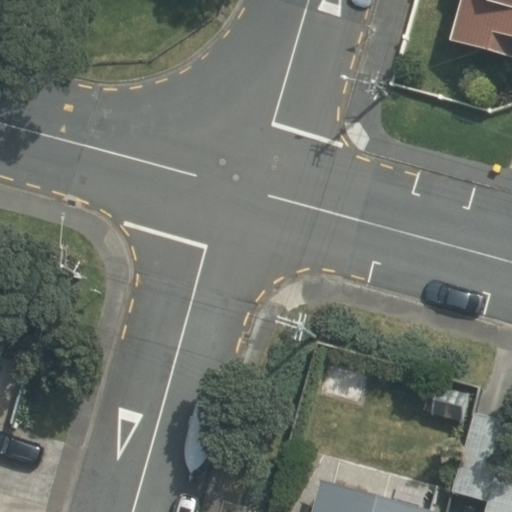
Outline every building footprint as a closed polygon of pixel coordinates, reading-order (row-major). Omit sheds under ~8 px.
[(511,0),(461,0),(451,35),(511,50),(511,0)] [(0,388),(11,347),(0,343),(0,388)] [(426,411),(464,422),(471,396),(434,385),(426,411)] [(493,511),(511,511),(511,475),(504,473),(493,511)] [(430,511),(324,482),(314,511),(430,511)]
